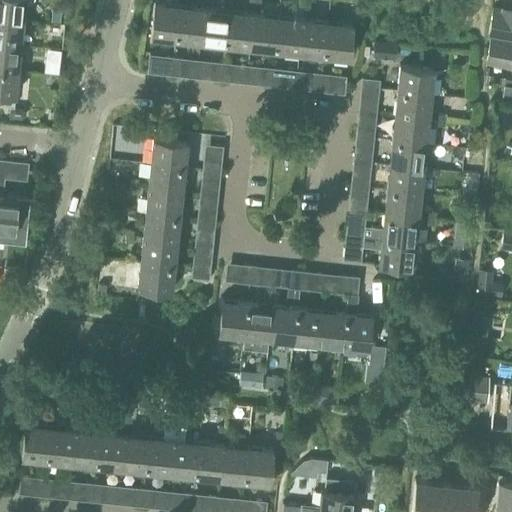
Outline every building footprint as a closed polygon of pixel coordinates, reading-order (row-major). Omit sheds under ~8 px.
[(0,0),(0,17),(24,20),(26,4),(28,5),(33,0),(0,0)] [(155,1),(151,35),(177,38),(180,4),(155,1)] [(180,4),(177,38),(201,41),(205,6),(180,4)] [(226,43),(229,9),(205,6),(201,41),(226,43)] [(488,36),(491,36),(491,35),(511,39),(511,10),(502,8),(493,7),(488,36)] [(60,21),(61,10),(52,8),(51,20),(60,21)] [(229,9),(226,43),(250,46),(254,12),(229,9)] [(275,49),(279,14),(254,12),(250,46),(262,47),(275,49)] [(279,14),(275,49),(300,51),(303,17),(279,14)] [(0,42),(22,45),(24,20),(0,17),(0,42)] [(324,54),(328,20),(303,17),(300,51),(324,54)] [(350,57),(351,47),(353,23),(328,20),(324,54),(350,57)] [(511,65),(511,39),(491,35),(491,36),(489,47),(486,60),(511,65)] [(372,55),(393,57),(394,43),(374,41),(372,55)] [(0,67),(19,70),(21,47),(22,45),(0,42),(0,67)] [(166,55),(164,72),(173,73),(175,56),(166,55)] [(182,74),(183,57),(175,56),(173,73),(182,74)] [(214,60),(212,78),(222,79),(224,61),(214,60)] [(231,80),(232,62),(224,61),(222,79),(231,80)] [(435,67),(400,64),(397,89),(432,92),(435,67)] [(264,66),(262,83),(271,84),(273,67),(264,66)] [(0,105),(14,107),(16,107),(19,70),(0,67),(0,105)] [(280,85),(282,68),(273,67),(271,84),(280,85)] [(313,71),(311,89),(320,90),(322,72),(313,71)] [(330,91),(331,73),(322,72),(320,90),(330,91)] [(380,78),(362,76),(361,85),(379,87),(380,78)] [(511,85),(505,84),(502,99),(511,100),(511,85)] [(361,93),(378,95),(379,87),(361,85),(361,93)] [(432,92),(397,89),(395,113),(430,117),(432,92)] [(430,117),(395,113),(392,138),(427,141),(430,117)] [(375,126),(357,125),(356,134),(374,136),(375,126)] [(153,136),(153,129),(137,128),(136,135),(153,136)] [(355,143),(373,145),(374,136),(356,134),(355,143)] [(152,162),(186,166),(188,141),(155,138),(152,162)] [(390,163),(424,167),(427,141),(392,138),(390,163)] [(4,195),(5,188),(6,188),(6,186),(4,186),(5,177),(7,159),(0,157),(0,229),(28,233),(31,198),(4,195)] [(221,161),(204,159),(203,167),(220,169),(221,161)] [(186,166),(152,162),(150,187),(183,191),(186,166)] [(424,167),(390,163),(387,187),(422,191),(424,167)] [(202,177),(220,178),(220,169),(203,167),(202,177)] [(370,176),(352,174),(351,183),(369,185),(370,176)] [(350,192),(368,194),(369,185),(351,183),(350,192)] [(147,212),(181,215),(183,191),(150,187),(147,212)] [(385,212),(419,216),(422,191),(387,187),(385,212)] [(217,209),(199,208),(198,217),(216,218),(217,209)] [(181,215),(147,212),(144,237),(178,240),(181,215)] [(419,216),(385,212),(382,237),(417,240),(419,216)] [(198,225),(215,227),(216,218),(198,217),(198,225)] [(455,219),(453,244),(471,246),(474,221),(455,219)] [(365,225),(347,223),(346,233),(364,235),(365,225)] [(345,242),(363,244),(364,235),(346,233),(345,242)] [(142,261),(175,265),(178,240),(144,237),(142,261)] [(405,265),(414,266),(417,240),(382,237),(379,262),(405,265)] [(455,256),(453,276),(467,278),(469,258),(455,256)] [(212,259),(194,258),(193,267),(211,269),(212,259)] [(175,265),(142,261),(139,286),(173,290),(175,265)] [(243,263),(241,281),(250,282),(251,264),(243,263)] [(259,283),(260,265),(251,264),(250,282),(259,283)] [(193,276),(210,278),(211,269),(193,267),(193,276)] [(292,268),(290,286),(299,287),(301,269),(292,268)] [(309,288),(310,270),(301,269),(299,287),(309,288)] [(341,274),(340,291),(349,292),(351,275),(341,274)] [(107,291),(108,283),(100,282),(99,290),(107,291)] [(299,287),(290,286),(288,305),(273,303),(269,338),(294,340),(297,306),(299,287)] [(358,293),(349,292),(347,311),(343,345),(368,348),(372,313),(356,312),(358,293)] [(212,330),(220,330),(219,333),(244,335),(248,300),(223,298),(221,313),(213,312),(212,330)] [(269,338),(273,303),(248,300),(244,335),(269,338)] [(318,343),(322,308),(297,306),(294,340),(318,343)] [(322,308),(318,343),(343,345),(347,311),(322,308)] [(474,332),(486,333),(488,319),(476,317),(474,332)] [(366,361),(364,379),(381,380),(383,363),(366,361)] [(239,370),(238,383),(260,386),(261,371),(239,369),(239,370)] [(266,374),(264,387),(282,389),(283,376),(266,374)] [(463,376),(462,398),(487,399),(488,378),(463,376)] [(327,382),(325,401),(332,402),(334,383),(327,382)] [(28,413),(28,406),(21,405),(20,412),(28,413)] [(27,423),(24,458),(48,460),(52,426),(27,423)] [(52,426),(48,460),(73,463),(77,428),(52,426)] [(97,465),(101,431),(77,428),(73,463),(97,465)] [(101,431),(97,465),(122,468),(126,433),(101,431)] [(147,470),(151,436),(126,433),(122,468),(147,470)] [(151,436),(147,470),(172,473),(175,438),(151,436)] [(196,475),(200,440),(175,438),(172,473),(196,475)] [(200,440),(196,475),(221,478),(225,443),(200,440)] [(245,480),(249,445),(225,443),(221,478),(245,480)] [(271,483),(275,448),(249,445),(245,480),(271,483)] [(303,459),(292,468),(292,471),(317,474),(317,468),(326,469),(327,460),(328,458),(310,457),(303,459)] [(37,495),(38,478),(19,476),(18,493),(37,495)] [(353,511),(357,480),(327,477),(326,490),(321,490),(320,504),(305,503),(305,505),(301,504),(300,511),(353,511)] [(38,478),(37,495),(45,496),(46,479),(38,478)] [(511,511),(511,479),(498,478),(494,511),(511,511)] [(54,497),(55,480),(46,479),(45,496),(54,497)] [(475,511),(479,485),(415,479),(411,511),(475,511)] [(87,483),(55,480),(54,497),(85,500),(87,483)] [(379,480),(377,492),(394,494),(395,481),(379,480)] [(87,483),(85,500),(94,501),(96,484),(87,483)] [(102,502),(104,484),(96,484),(94,501),(102,502)] [(134,505),(136,488),(104,484),(102,502),(134,505)] [(136,488),(134,505),(144,506),(146,489),(136,488)] [(152,507),(154,489),(146,489),(144,506),(152,507)] [(185,492),(154,489),(152,507),(183,510),(185,492)] [(185,492),(183,510),(192,511),(194,493),(185,492)] [(194,493),(192,511),(201,511),(203,494),(194,493)] [(203,511),(233,511),(235,497),(203,494),(201,511),(203,511)] [(235,497),(233,511),(242,511),(244,498),(235,497)] [(251,511),(253,499),(244,498),(242,511),(251,511)] [(265,511),(267,501),(253,499),(251,511),(265,511)] [(300,511),(301,504),(284,502),(283,511),(290,511),(300,511)]
